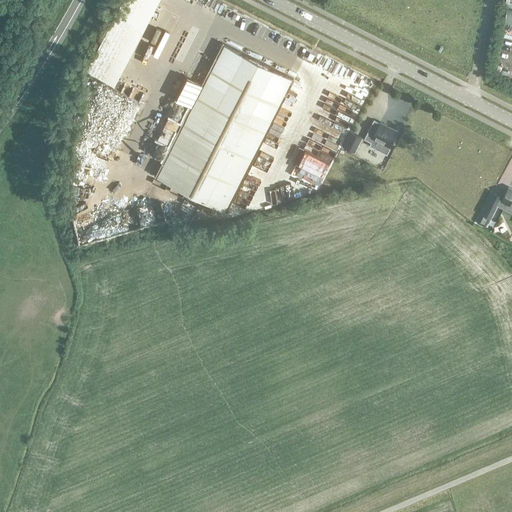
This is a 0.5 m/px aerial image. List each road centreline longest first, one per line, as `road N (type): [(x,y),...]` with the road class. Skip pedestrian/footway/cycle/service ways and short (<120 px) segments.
road 1 (tertiary): [(511,120),(271,0)]
road 2 (motorway): [(0,126),(77,0)]
road 3 (track): [(511,459),(382,511)]
